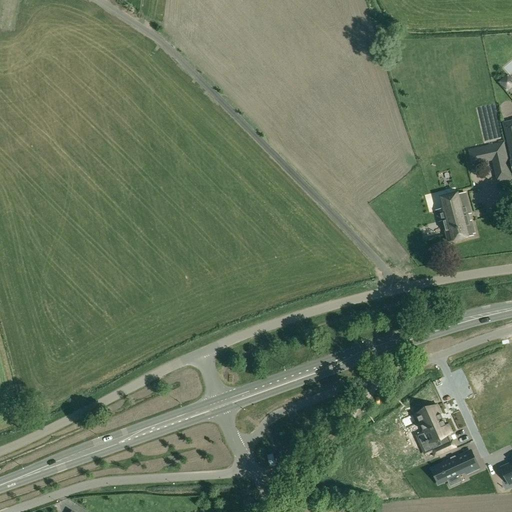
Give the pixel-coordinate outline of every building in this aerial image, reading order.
[(506,93),(511,87),(511,78),(508,74),(498,82),(506,93)] [(511,155),(511,154),(511,120),(503,123),(511,155)] [(511,179),(511,176),(504,142),(468,150),(472,165),(492,161),(497,181),(499,181),(499,182),(511,179)] [(472,233),(474,233),(471,221),(469,221),(467,214),(471,213),(465,193),(434,201),(440,221),(443,220),(448,241),(473,235),(472,233)] [(437,406),(417,415),(431,443),(424,447),(427,454),(434,450),(437,456),(456,446),(454,441),(452,442),(448,435),(450,434),(437,406)] [(479,469),(471,451),(432,469),(438,484),(465,472),(467,475),(479,469)]
